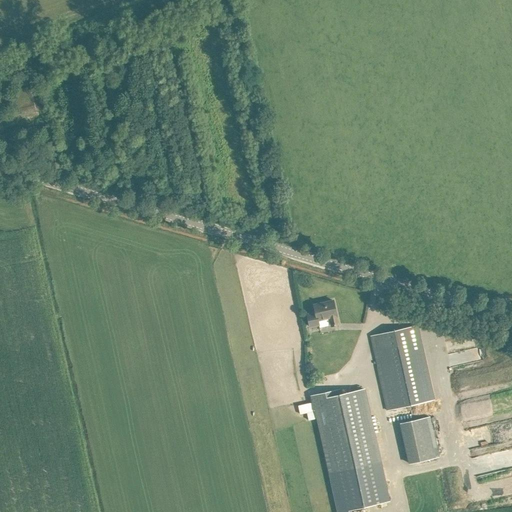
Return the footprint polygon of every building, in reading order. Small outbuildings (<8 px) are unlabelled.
[(39,86),(8,92),(16,126),(41,121),(39,112),(44,111),(39,86)] [(3,128),(14,125),(12,115),(0,118),(1,121),(0,121),(0,132),(4,131),(3,128)] [(337,316),(333,300),(314,305),(316,313),(307,314),(310,326),(319,324),(318,320),(330,317),(332,326),(338,324),(336,316),(337,316)] [(434,400),(417,325),(371,336),(387,410),(434,400)] [(389,500),(364,389),(341,394),(340,389),(310,396),(314,410),(316,410),(338,511),(389,500)] [(430,417),(400,423),(409,463),(439,457),(430,417)] [(476,458),(476,470),(492,471),(493,459),(476,458)]
